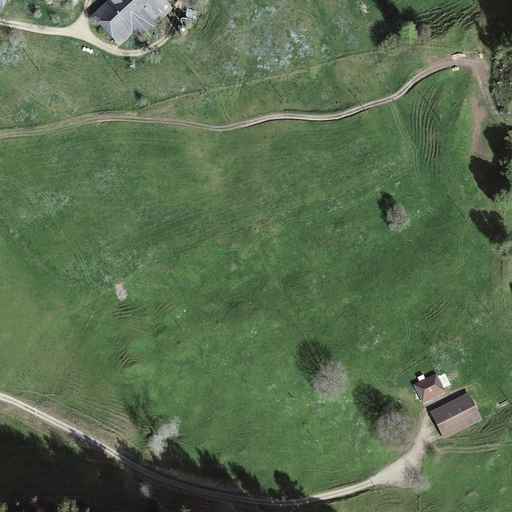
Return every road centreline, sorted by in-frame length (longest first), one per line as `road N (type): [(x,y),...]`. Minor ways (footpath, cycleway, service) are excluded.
road 1 (track): [(0,134),(107,117),(226,128),(265,115),(329,116),(390,98),(416,75),(457,59),(478,66),(511,140)]
road 2 (track): [(0,393),(161,478),(271,511)]
road 3 (track): [(0,21),(135,54),(174,27),(179,0)]
road 4 (track): [(251,502),(356,486),(432,437)]
